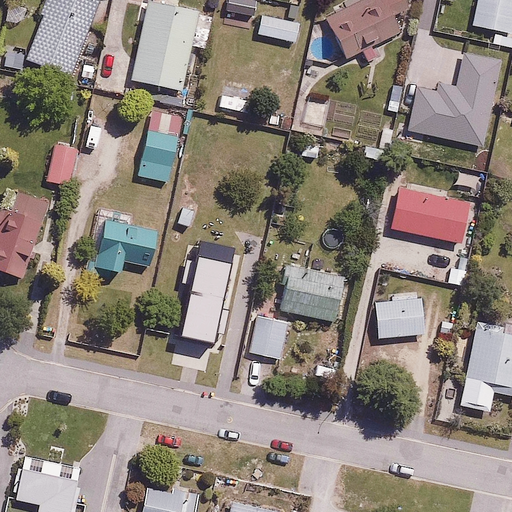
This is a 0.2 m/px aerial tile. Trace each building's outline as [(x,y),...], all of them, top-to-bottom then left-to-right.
[(102,0),(45,0),(26,58),(77,75),(102,0)] [(331,30),(312,29),(311,59),(337,61),(338,44),(347,61),(402,33),(388,5),(396,0),(358,0),(324,18),(331,30)] [(452,0),(421,0),(420,8),(449,15),(452,0)] [(511,0),(476,0),(471,24),(511,32),(511,0)] [(197,11),(147,1),(131,80),(180,90),(197,11)] [(301,24),(262,15),(257,35),(296,44),(301,24)] [(170,182),(179,112),(146,108),(137,178),(170,182)] [(0,272),(24,281),(53,197),(0,177),(0,272)] [(480,198),(400,183),(383,268),(464,284),(480,198)] [(156,220),(141,217),(141,214),(98,206),(86,276),(122,283),(125,268),(151,273),(159,228),(155,227),(156,220)] [(343,274),(269,255),(257,304),(331,323),(343,274)] [(420,297),(372,301),(375,339),(423,335),(420,297)] [(511,336),(476,329),(462,407),(490,412),(494,391),(511,394),(511,336)] [(69,511),(80,466),(23,454),(14,496),(40,502),(37,511),(69,511)] [(195,511),(199,490),(145,480),(139,511),(195,511)] [(280,511),(281,510),(230,501),(227,511),(280,511)]
